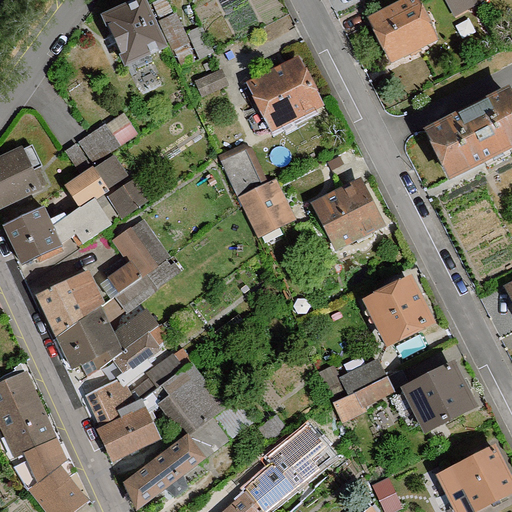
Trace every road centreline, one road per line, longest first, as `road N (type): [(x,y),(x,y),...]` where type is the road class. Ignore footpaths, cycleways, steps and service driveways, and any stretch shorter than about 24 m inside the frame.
road 1 (residential): [(299,0),(334,42),(454,310),(511,395)]
road 2 (residential): [(0,264),(114,511)]
road 3 (unclassified): [(0,102),(76,0)]
